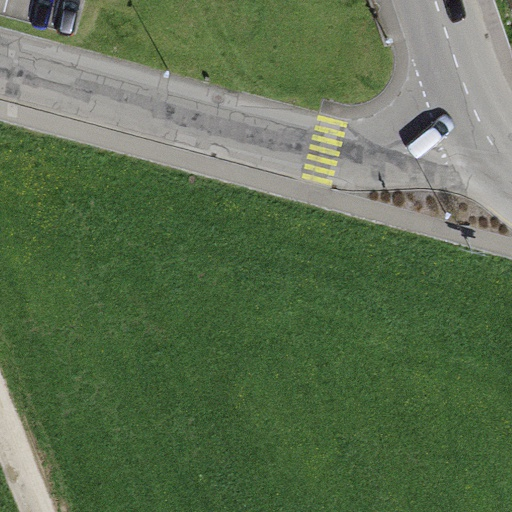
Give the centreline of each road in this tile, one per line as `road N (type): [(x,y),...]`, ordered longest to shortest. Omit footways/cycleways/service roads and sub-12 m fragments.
road 1 (residential): [(479,135),(377,153),(322,150),(0,60)]
road 2 (residential): [(434,0),(479,135)]
